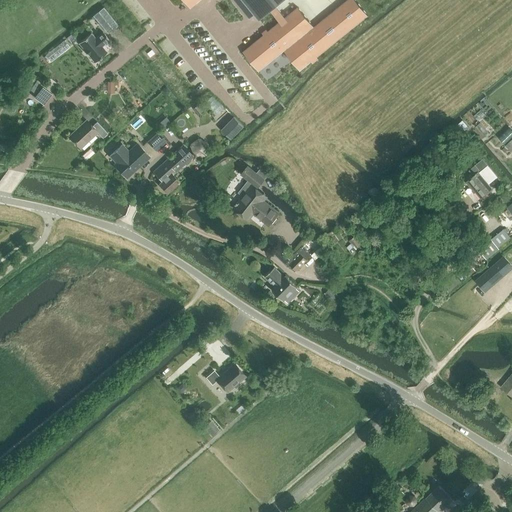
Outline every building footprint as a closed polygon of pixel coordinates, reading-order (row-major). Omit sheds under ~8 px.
[(184,0),(191,7),(200,0),(234,0),(249,19),(255,14),(259,19),(270,11),(279,22),(268,31),(266,29),(262,33),(263,35),(243,51),(259,71),(284,51),(300,71),(312,61),(313,63),(319,59),(317,57),(368,15),(355,0),(346,0),(314,27),(298,7),(285,17),(276,6),(283,0),(184,0)] [(106,52),(102,46),(109,40),(109,41),(109,40),(103,32),(102,32),(103,33),(95,38),(91,33),(79,43),(85,50),(84,50),(88,55),(89,55),(94,62),(94,63),(107,52),(106,52)] [(238,72),(230,78),(242,93),(250,87),(238,72)] [(40,87),(35,98),(46,103),(51,92),(40,87)] [(231,139),(244,126),(234,117),(222,130),(231,139)] [(80,148),(97,132),(102,138),(107,133),(96,121),(92,126),(86,120),(69,136),(80,148)] [(463,120),(453,129),(459,136),(460,135),(468,128),(469,127),(463,120)] [(158,132),(147,142),(155,150),(166,141),(158,132)] [(192,138),(191,151),(206,153),(208,140),(192,138)] [(126,178),(149,156),(137,143),(128,152),(121,144),(110,155),(116,162),(114,164),(126,178)] [(180,147),(153,171),(162,181),(159,184),(167,193),(178,182),(171,174),(173,172),(174,171),(175,172),(175,173),(178,171),(191,159),(193,156),(183,145),(183,144),(182,145),(180,147)] [(488,184),(498,176),(483,159),(471,168),(475,173),(475,174),(475,175),(466,182),(473,190),(474,189),(481,198),(492,189),(488,184)] [(267,197),(256,189),(264,179),(268,174),(261,168),(256,174),(247,166),(241,174),(253,184),(234,208),(249,220),(254,213),(269,225),(278,213),(263,201),(267,197)] [(508,208),(503,212),(510,221),(511,219),(511,204),(508,208)] [(377,219),(370,212),(364,217),(371,225),(377,219)] [(498,248),(511,237),(504,229),(491,239),(498,248)] [(362,243),(356,237),(355,236),(349,241),(356,249),(362,243)] [(316,257),(325,249),(312,237),(304,245),(316,257)] [(287,263),(286,264),(289,267),(291,265),(296,271),(307,260),(308,259),(311,255),(305,250),(304,251),(301,248),(290,260),(287,263)] [(279,250),(276,253),(286,263),(287,263),(290,260),(290,259),(279,250)] [(499,261),(477,281),(486,291),(486,290),(508,271),(502,264),(499,261)] [(466,279),(476,270),(470,263),(459,272),(466,279)] [(298,286),(286,275),(282,279),(278,275),(280,273),(275,267),(265,277),(271,282),(272,281),(276,285),(272,289),(284,301),(285,299),(286,300),(296,289),(296,288),(298,286)] [(338,295),(330,288),(326,292),(333,299),(338,295)] [(239,382),(245,376),(234,363),(219,376),(214,371),(207,377),(212,384),(217,380),(227,391),(234,386),(235,388),(240,383),(239,382)] [(511,374),(502,387),(511,395),(511,374)] [(218,431),(209,422),(204,427),(212,436),(218,431)] [(426,511),(439,511),(453,499),(439,486),(420,505),(426,511)]
